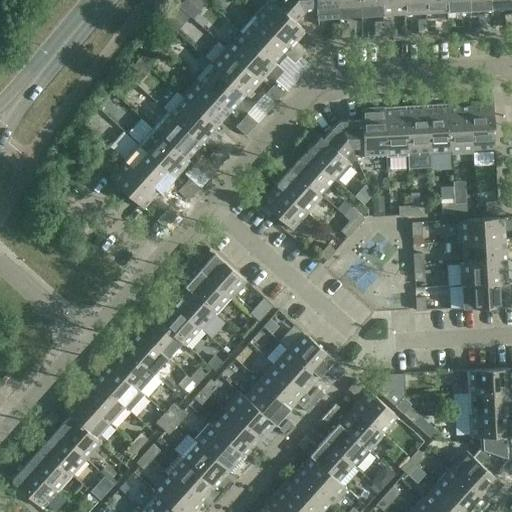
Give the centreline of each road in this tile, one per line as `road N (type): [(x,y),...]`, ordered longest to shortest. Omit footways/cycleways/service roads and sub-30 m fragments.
road 1 (residential): [(511,72),(325,74),(210,200)]
road 2 (residential): [(349,327),(210,200)]
road 3 (residential): [(210,200),(84,338)]
road 4 (secondary): [(0,143),(110,0)]
road 5 (secondary): [(89,0),(0,104)]
road 6 (residential): [(84,338),(0,430)]
